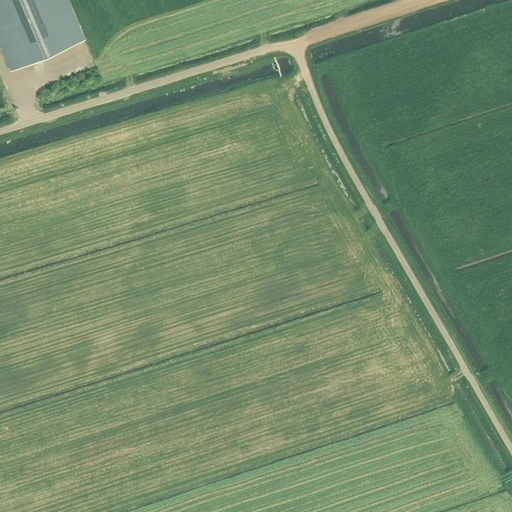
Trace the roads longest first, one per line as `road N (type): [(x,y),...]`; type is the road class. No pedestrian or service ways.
road 1 (unclassified): [(511,449),(358,184),(293,49)]
road 2 (unclassified): [(0,131),(274,46),(293,49)]
road 3 (track): [(422,0),(293,49)]
